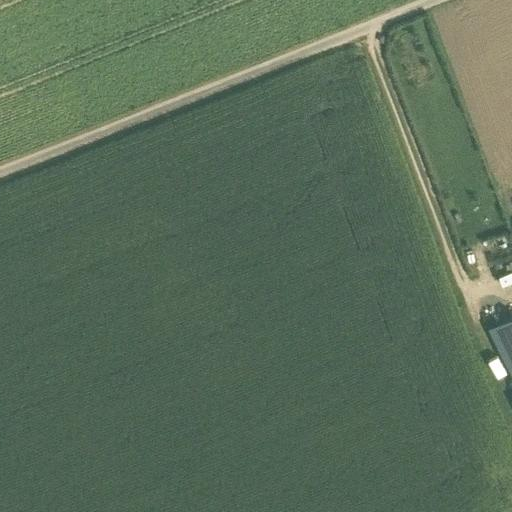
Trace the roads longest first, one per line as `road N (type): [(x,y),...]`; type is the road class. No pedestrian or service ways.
road 1 (track): [(441,0),(0,174)]
road 2 (track): [(367,29),(511,401)]
